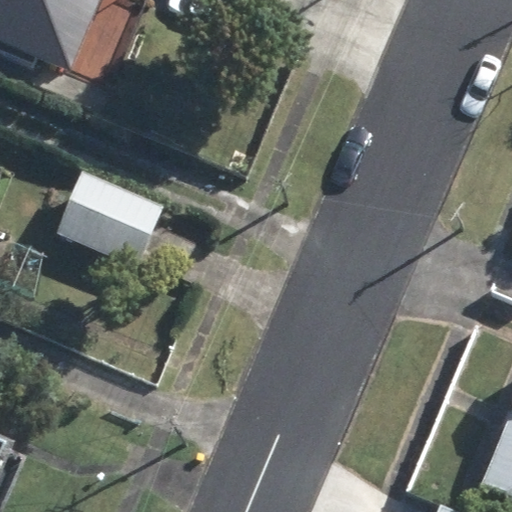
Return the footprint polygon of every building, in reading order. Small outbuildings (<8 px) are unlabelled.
[(0,0),(0,39),(81,76),(113,0),(0,0)] [(0,262),(10,240),(0,235),(0,160),(5,148),(0,146),(0,262)] [(174,207),(92,172),(64,237),(146,272),(174,207)] [(0,499),(26,443),(0,430),(0,499)] [(511,432),(488,484),(511,493),(511,432)]
